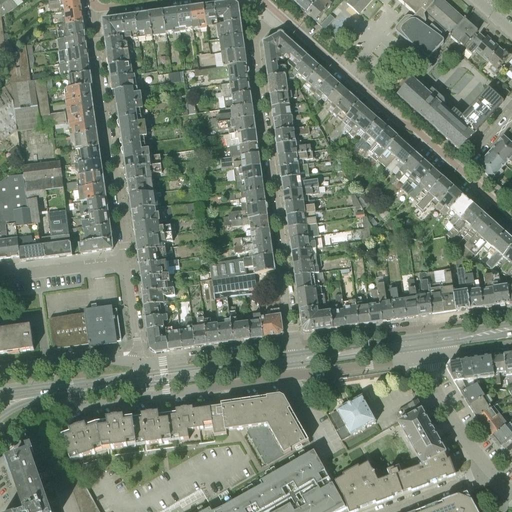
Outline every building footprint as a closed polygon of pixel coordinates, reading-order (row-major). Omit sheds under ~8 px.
[(12,0),(10,0),(0,8),(0,9),(1,15),(2,19),(18,7),(12,0)] [(0,0),(0,7),(0,8),(10,0),(0,0)] [(65,12),(82,11),(80,0),(70,0),(49,2),(50,11),(64,7),(65,12)] [(301,0),(297,5),(307,14),(320,0),(301,0)] [(320,0),(307,14),(316,23),(332,5),(331,4),(333,1),(332,0),(320,0)] [(450,37),(464,21),(440,0),(351,0),(347,5),(359,15),(372,0),(397,0),(415,16),(413,19),(412,18),(411,18),(410,17),(409,17),(407,17),(406,18),(405,18),(404,19),(396,28),(396,29),(396,30),(396,31),(396,32),(396,33),(397,33),(426,57),(426,58),(427,58),(427,59),(428,59),(429,59),(430,58),(441,46),(450,37)] [(225,25),(240,22),(238,6),(234,3),(215,6),(217,19),(224,18),(225,25)] [(218,23),(217,19),(215,6),(204,7),(207,28),(213,28),(212,23),(218,23)] [(207,30),(207,28),(204,7),(191,9),(194,32),(207,30)] [(180,33),(194,32),(191,9),(177,11),(180,33)] [(61,26),(83,24),(82,11),(65,12),(62,13),(62,19),(60,19),(61,26)] [(167,35),(180,33),(177,11),(163,13),(167,35)] [(167,36),(167,35),(163,13),(149,14),(152,38),(167,36)] [(139,40),(152,38),(149,14),(136,16),(139,40)] [(133,40),(139,40),(136,16),(122,18),(125,35),(125,36),(125,38),(131,37),(132,40),(133,40)] [(123,35),(125,35),(122,18),(111,20),(102,21),(103,24),(105,41),(114,40),(123,39),(123,35)] [(469,47),(476,38),(474,36),(478,32),(465,20),(464,21),(450,37),(459,45),(460,44),(463,48),(466,44),(469,47)] [(220,40),(242,37),(240,22),(225,25),(217,26),(219,40),(220,40)] [(60,40),(85,36),(83,24),(61,26),(58,27),(60,40)] [(60,52),(87,48),(85,36),(60,40),(58,40),(60,52)] [(284,60),(287,57),(296,47),(283,36),(279,36),(272,39),(284,60)] [(222,54),(244,51),(242,37),(220,40),(220,44),(222,54)] [(486,62),(488,64),(501,49),(487,37),(483,42),(481,40),(480,42),(476,38),(469,47),(466,44),(463,48),(459,53),(464,58),(469,62),(470,60),(466,56),(471,50),(474,52),(483,59),(484,58),(488,61),(486,62)] [(107,54),(129,51),(127,43),(124,43),(123,39),(114,40),(105,41),(107,54)] [(294,81),(291,74),(286,75),(285,68),(284,67),(278,68),(277,64),(279,63),(279,61),(284,60),(272,39),(263,44),(269,84),(287,81),(294,81)] [(16,54),(7,41),(5,42),(5,44),(6,50),(6,56),(7,60),(16,54)] [(7,60),(11,85),(18,133),(41,129),(41,127),(52,126),(50,115),(48,98),(52,98),(51,93),(47,93),(45,80),(31,82),(27,56),(26,47),(16,54),(7,60)] [(288,65),(294,71),(307,57),(296,47),(287,57),(289,59),(290,58),(292,59),(288,63),(288,65)] [(61,65),(89,62),(87,48),(60,52),(61,65)] [(504,67),(502,65),(510,57),(501,49),(488,64),(492,67),(490,70),(489,69),(488,70),(495,77),(496,75),(504,67)] [(109,66),(130,63),(129,51),(107,54),(109,66)] [(224,68),(246,65),(244,51),(222,54),(224,68)] [(299,75),(307,83),(320,69),(307,57),(294,71),(291,74),(294,81),(294,80),(299,75)] [(68,77),(90,74),(89,62),(61,65),(60,65),(61,78),(68,77)] [(111,79),(133,76),(131,63),(130,63),(109,66),(111,79)] [(224,68),(200,71),(201,77),(228,73),(230,85),(249,82),(246,65),(224,68)] [(309,91),(315,96),(331,79),(320,69),(307,83),(306,84),(304,86),(309,91)] [(182,73),(168,75),(169,85),(184,83),(182,73)] [(70,89),(92,87),(90,74),(68,77),(70,89)] [(113,93),(137,89),(135,79),(139,79),(139,75),(135,76),(133,76),(111,79),(113,93)] [(323,96),(328,101),(340,87),(331,79),(315,96),(312,99),(317,103),(320,99),(323,96)] [(397,96),(414,110),(429,93),(413,79),(397,96)] [(271,96),(289,93),(287,81),(269,84),(271,96)] [(225,98),(250,95),(249,82),(230,85),(220,86),(221,91),(220,91),(220,94),(215,95),(215,99),(225,98)] [(444,138),(460,151),(478,131),(477,131),(497,109),(508,97),(492,83),(481,95),(481,96),(462,117),(444,138)] [(18,133),(11,85),(0,91),(0,139),(2,143),(9,138),(18,133)] [(66,104),(92,100),(91,94),(93,93),(92,87),(70,89),(64,90),(66,104)] [(330,107),(335,111),(349,95),(340,87),(328,101),(332,105),(330,107)] [(117,105),(143,102),(141,94),(138,94),(138,88),(137,89),(113,93),(114,99),(116,100),(117,105)] [(444,138),(462,117),(455,110),(451,114),(444,107),(444,106),(445,105),(445,103),(445,102),(444,99),(432,89),(429,93),(414,110),(444,138)] [(195,102),(193,91),(186,92),(188,103),(195,102)] [(272,108),(290,106),(289,100),(298,99),(297,92),(292,93),(289,93),(271,96),(272,108)] [(226,110),(252,106),(250,95),(225,98),(225,103),(226,110)] [(337,118),(342,123),(359,104),(349,95),(335,111),(332,114),(337,118)] [(68,123),(95,120),(94,115),(96,113),(95,109),(93,108),(92,100),(66,104),(68,123)] [(119,120),(142,117),(141,111),(144,110),(143,102),(117,105),(118,112),(116,114),(117,118),(119,119),(119,120)] [(190,115),(196,114),(195,102),(188,103),(189,109),(190,115)] [(347,133),(349,134),(368,112),(359,104),(342,123),(347,127),(344,130),(347,133)] [(227,115),(216,117),(217,124),(254,119),(252,106),(226,110),(227,115)] [(274,120),(292,117),(290,106),(272,108),(274,120)] [(356,135),(361,140),(378,121),(368,112),(349,134),(353,138),(356,135)] [(121,134),(147,130),(146,122),(142,123),(142,117),(119,120),(119,121),(117,123),(118,127),(120,128),(121,134)] [(276,132),(294,130),(293,123),(294,123),(293,117),(292,117),(274,120),(276,132)] [(228,135),(255,131),(254,119),(217,124),(209,125),(210,130),(218,129),(219,132),(228,131),(228,135)] [(73,137),(97,134),(97,133),(99,131),(98,128),(96,127),(95,120),(68,123),(70,132),(72,131),(73,137)] [(366,154),(369,151),(388,130),(378,121),(361,140),(352,149),(357,153),(361,149),(366,154)] [(277,146),(299,142),(299,137),(300,137),(310,135),(309,128),(294,130),(276,132),(277,146)] [(123,147),(145,144),(144,138),(148,138),(147,130),(121,134),(122,140),(120,141),(121,145),(123,146),(123,147)] [(380,159),(387,151),(398,139),(388,130),(369,151),(373,155),(371,158),(373,159),(376,163),(377,163),(380,160),(380,159)] [(227,147),(257,143),(255,131),(228,135),(223,136),(224,140),(225,148),(227,147)] [(19,143),(18,133),(9,138),(15,146),(19,143)] [(75,153),(99,148),(101,146),(100,142),(98,141),(97,134),(73,137),(70,137),(72,146),(74,146),(75,153)] [(511,157),(511,144),(504,138),(491,152),(505,165),(511,157)] [(383,166),(386,169),(406,147),(398,139),(387,151),(390,154),(382,164),(383,166)] [(279,158),(311,153),(311,146),(300,147),(299,142),(277,146),(279,158)] [(229,158),(259,155),(257,143),(227,147),(229,158)] [(125,161),(150,157),(149,150),(146,151),(145,144),(123,147),(123,148),(121,150),(122,154),(124,155),(125,161)] [(397,167),(400,171),(415,154),(406,147),(386,169),(391,173),(397,167)] [(77,164),(101,161),(100,156),(102,154),(101,151),(99,149),(99,148),(75,153),(77,164)] [(194,152),(200,162),(209,160),(208,150),(194,152)] [(178,164),(200,162),(194,152),(177,154),(178,164)] [(281,169),(304,166),(303,161),(313,160),(312,152),(311,153),(279,158),(281,169)] [(505,170),(503,168),(505,165),(491,152),(477,167),(492,180),(495,177),(498,179),(505,170)] [(397,180),(404,185),(424,163),(415,154),(400,171),(399,172),(400,172),(390,183),(393,184),(397,180)] [(229,158),(218,160),(220,172),(233,170),(260,167),(259,155),(229,158)] [(126,171),(162,166),(160,156),(150,157),(125,161),(126,171)] [(80,176),(103,173),(102,172),(104,169),(102,167),(101,161),(77,164),(77,165),(75,165),(76,172),(79,171),(80,176)] [(23,176),(30,226),(38,225),(41,225),(37,199),(46,199),(50,198),(50,192),(64,190),(60,162),(32,165),(22,167),(23,176)] [(400,189),(409,197),(433,170),(424,163),(404,185),(400,189)] [(282,181),(301,178),(308,177),(307,169),(313,168),(313,164),(304,166),(281,169),(282,181)] [(128,184),(152,180),(153,180),(152,175),(162,174),(169,173),(168,165),(162,166),(126,171),(127,176),(125,177),(126,181),(128,182),(128,184)] [(235,183),(262,179),(260,167),(233,170),(235,183)] [(425,189),(430,193),(442,179),(433,170),(409,197),(414,202),(425,189)] [(68,191),(104,186),(104,180),(105,179),(105,175),(103,174),(103,173),(80,176),(77,177),(78,183),(76,184),(76,183),(68,184),(68,185),(67,186),(68,191)] [(16,228),(30,226),(23,176),(8,177),(0,183),(0,260),(9,259),(20,258),(16,228)] [(318,189),(319,188),(318,181),(302,183),(301,178),(282,181),(284,193),(318,189)] [(237,194),(264,191),(262,179),(235,183),(237,194)] [(431,205),(436,209),(454,189),(442,179),(430,193),(417,207),(423,213),(431,205)] [(130,197),(154,194),(152,180),(128,184),(129,189),(127,191),(128,194),(130,196),(130,197)] [(87,203),(107,201),(106,194),(107,192),(107,188),(105,187),(104,186),(68,191),(68,192),(78,190),(80,204),(87,203)] [(308,197),(319,196),(318,189),(284,193),(286,205),(309,202),(308,197)] [(444,217),(448,213),(463,197),(454,189),(436,209),(440,213),(444,217)] [(239,206),(265,203),(264,191),(237,194),(230,195),(231,202),(238,201),(239,206)] [(132,212),(156,209),(158,209),(156,193),(154,194),(130,197),(130,198),(128,199),(129,203),(131,204),(132,212)] [(355,195),(351,196),(353,208),(361,207),(355,195)] [(358,201),(367,209),(372,204),(363,196),(358,201)] [(445,227),(450,232),(473,206),(463,197),(448,213),(453,218),(445,227)] [(90,217),(108,213),(107,206),(109,205),(109,202),(107,201),(87,203),(88,208),(80,209),(81,214),(75,215),(75,219),(90,217)] [(287,218),(315,213),(314,208),(315,208),(314,202),(310,202),(309,202),(286,205),(287,218)] [(224,223),(267,217),(265,203),(239,206),(240,214),(236,214),(229,215),(229,218),(224,218),(224,223)] [(467,235),(471,231),(484,216),(473,206),(450,232),(446,237),(451,242),(463,229),(467,233),(466,234),(467,235)] [(71,243),(66,208),(63,208),(61,211),(61,215),(48,216),(52,245),(41,247),(42,260),(72,256),(71,243)] [(134,226),(159,223),(166,222),(166,218),(160,219),(159,215),(156,215),(156,209),(132,212),(130,214),(131,217),(133,219),(134,226)] [(84,232),(110,228),(109,220),(111,219),(111,216),(109,215),(108,213),(90,217),(90,222),(82,223),(83,228),(77,228),(77,232),(84,232)] [(289,229),(316,225),(315,213),(287,218),(289,229)] [(463,250),(468,255),(496,227),(484,216),(471,231),(476,235),(465,248),(462,250),(463,250)] [(244,233),(269,230),(267,217),(224,223),(225,227),(232,226),(232,229),(243,228),(244,233)] [(370,229),(373,229),(370,223),(367,218),(362,219),(364,230),(370,229)] [(136,239),(172,235),(176,234),(175,226),(171,226),(171,227),(160,228),(159,223),(134,226),(133,228),(133,231),(135,232),(136,239)] [(41,247),(38,225),(30,226),(16,228),(20,258),(20,263),(42,260),(41,247)] [(291,241),(311,238),(318,237),(316,225),(289,229),(291,241)] [(483,249),(488,253),(505,235),(496,227),(468,255),(473,260),(476,258),(483,249)] [(86,244),(112,240),(111,234),(113,233),(113,230),(111,229),(110,228),(84,232),(86,244)] [(234,248),(271,243),(269,230),(244,233),(244,239),(233,241),(233,244),(234,247),(234,248)] [(138,253),(166,249),(165,244),(173,242),(172,235),(136,239),(137,246),(135,248),(136,251),(138,252),(138,253)] [(492,271),(503,258),(511,248),(511,241),(505,235),(488,253),(493,257),(486,266),(492,271)] [(292,254),(316,250),(323,249),(323,243),(317,244),(318,246),(316,247),(315,243),(312,243),(311,238),(291,241),(292,254)] [(80,245),(81,254),(113,250),(112,240),(86,244),(80,245)] [(250,259),(272,256),(271,243),(234,248),(235,255),(249,253),(250,259)] [(507,275),(511,269),(511,248),(503,258),(508,263),(500,270),(502,272),(504,274),(507,275)] [(140,267),(165,263),(164,257),(167,257),(166,249),(138,253),(139,260),(137,261),(138,264),(140,265),(140,267)] [(294,266),(321,262),(320,255),(317,256),(316,250),(292,254),(294,266)] [(209,265),(212,280),(257,274),(274,272),(272,256),(250,259),(209,265)] [(465,276),(463,261),(455,262),(459,287),(453,288),(456,312),(470,310),(465,276)] [(142,280),(168,276),(166,262),(165,263),(140,267),(141,272),(139,274),(140,277),(142,278),(142,280)] [(296,277),(319,274),(318,268),(322,267),(321,262),(294,266),(296,277)] [(456,312),(453,288),(451,274),(450,271),(444,271),(447,289),(441,290),(445,314),(456,312)] [(510,305),(508,288),(508,287),(506,287),(505,276),(499,274),(499,273),(491,271),(492,275),(496,307),(510,305)] [(434,273),(427,274),(429,287),(436,286),(434,273)] [(297,291),(321,288),(325,287),(324,281),(320,281),(319,274),(296,277),(297,291)] [(433,315),(430,296),(429,287),(427,274),(419,275),(422,292),(424,292),(425,296),(417,297),(420,317),(433,315)] [(254,275),(212,281),(214,295),(256,289),(254,275)] [(470,310),(483,309),(480,287),(478,275),(465,276),(470,310)] [(483,309),(496,307),(492,275),(484,276),(485,287),(480,287),(483,309)] [(142,294),(174,289),(173,282),(170,283),(169,276),(168,276),(142,280),(143,286),(141,288),(142,294)] [(395,321),(392,302),(387,303),(383,278),(376,279),(377,285),(377,290),(382,322),(395,321)] [(395,321),(407,319),(404,300),(399,301),(396,281),(389,282),(392,302),(395,321)] [(407,319),(420,317),(417,297),(415,284),(408,285),(410,295),(404,296),(404,300),(407,319)] [(300,311),(318,309),(319,309),(319,305),(326,304),(325,295),(322,295),(321,288),(297,291),(300,311)] [(144,307),(164,304),(165,304),(168,303),(167,298),(175,297),(174,289),(142,294),(144,307)] [(371,324),(382,322),(377,290),(372,291),(374,305),(369,306),(371,324)] [(433,315),(445,314),(441,290),(435,291),(436,296),(430,296),(433,315)] [(347,327),(343,301),(342,295),(335,297),(336,306),(330,307),(330,312),(333,329),(347,327)] [(359,326),(371,324),(369,306),(363,307),(362,298),(356,299),(359,326)] [(359,326),(356,299),(343,301),(347,327),(359,326)] [(221,344),(234,343),(230,313),(228,300),(215,301),(218,325),(221,344)] [(146,319),(168,316),(168,312),(166,313),(164,304),(144,307),(146,319)] [(261,318),(264,339),(280,336),(283,332),(280,309),(271,311),(272,317),(261,318)] [(300,311),(302,323),(303,330),(307,333),(321,331),(333,329),(330,312),(319,313),(318,309),(300,311)] [(54,350),(88,346),(121,341),(117,310),(83,315),(49,319),(54,350)] [(234,343),(251,340),(249,323),(237,325),(237,319),(236,312),(230,313),(234,343)] [(196,348),(208,346),(204,321),(203,313),(196,314),(198,328),(193,329),(196,348)] [(166,329),(180,327),(178,315),(168,316),(146,319),(147,332),(166,329)] [(264,339),(261,318),(261,315),(253,316),(254,322),(249,322),(249,323),(251,340),(264,339)] [(208,346),(221,344),(218,325),(212,326),(211,320),(204,321),(208,346)] [(183,350),(196,348),(193,329),(193,326),(192,321),(189,322),(189,327),(186,327),(187,331),(180,332),(183,350)] [(169,352),(183,350),(180,332),(180,327),(166,329),(169,352)] [(156,353),(169,352),(166,329),(147,332),(150,349),(156,353)] [(0,355),(34,351),(31,330),(0,334),(0,355)] [(499,376),(506,375),(504,356),(491,358),(494,378),(495,386),(501,386),(499,376)] [(483,380),(494,378),(491,358),(471,361),(473,380),(474,387),(478,386),(484,385),(483,380)] [(474,387),(473,380),(471,361),(462,362),(450,363),(447,370),(455,383),(461,394),(474,387)] [(469,407),(485,397),(478,386),(474,387),(461,394),(469,407)] [(469,407),(476,419),(496,407),(488,395),(485,397),(469,407)] [(227,435),(227,432),(248,430),(268,466),(309,443),(310,440),(308,426),(300,427),(294,416),(284,399),(280,397),(231,403),(221,405),(221,408),(217,408),(216,405),(210,406),(210,409),(213,428),(214,437),(227,435)] [(339,429),(336,431),(341,442),(376,423),(362,398),(337,412),(337,413),(332,416),(339,429)] [(400,422),(422,410),(416,401),(398,412),(399,414),(396,415),(400,422)] [(476,419),(484,429),(501,416),(504,414),(498,406),(496,407),(476,419)] [(204,429),(213,428),(210,409),(193,412),(193,409),(176,411),(176,414),(168,415),(171,438),(180,437),(180,441),(189,440),(188,432),(204,429)] [(431,462),(445,455),(446,454),(422,410),(400,422),(398,423),(422,467),(431,462)] [(162,439),(171,438),(168,415),(159,416),(159,413),(142,416),(142,419),(133,420),(136,443),(145,442),(146,446),(163,443),(162,439)] [(484,429),(491,438),(507,425),(501,416),(484,429)] [(128,444),(136,443),(133,420),(124,421),(124,418),(107,420),(107,423),(97,425),(102,448),(110,447),(111,450),(128,448),(128,444)] [(499,450),(511,438),(511,421),(507,425),(491,438),(499,450)] [(95,450),(102,448),(97,425),(87,429),(86,426),(70,431),(71,434),(62,437),(70,459),(79,456),(80,460),(82,459),(96,454),(95,450)] [(508,459),(511,455),(511,438),(499,450),(508,459)] [(341,511),(346,509),(332,485),(314,452),(315,452),(314,451),(312,452),(309,446),(261,473),(260,472),(251,477),(252,479),(236,487),(235,485),(226,491),(227,493),(211,501),(210,500),(201,505),(204,511),(341,511)] [(51,511),(50,507),(47,508),(36,474),(38,474),(39,476),(48,473),(41,453),(35,455),(33,450),(27,452),(29,457),(10,463),(26,511),(51,511)] [(352,511),(384,500),(418,488),(438,481),(455,475),(450,460),(447,461),(445,455),(431,462),(422,467),(412,470),(401,474),(399,468),(387,472),(390,479),(378,483),(375,477),(368,464),(335,482),(335,483),(332,485),(346,509),(347,509),(348,511),(352,511)] [(70,484),(82,480),(79,474),(68,478),(70,484)] [(73,490),(85,486),(82,480),(70,484),(73,490)] [(75,496),(88,491),(85,486),(73,490),(75,496)] [(77,502),(91,497),(88,491),(75,496),(77,502)] [(477,511),(472,501),(467,493),(459,496),(442,502),(442,503),(439,504),(426,509),(416,511),(477,511)] [(79,508),(94,502),(91,497),(77,502),(79,508)] [(80,511),(86,511),(97,508),(94,502),(79,508),(80,511)]
